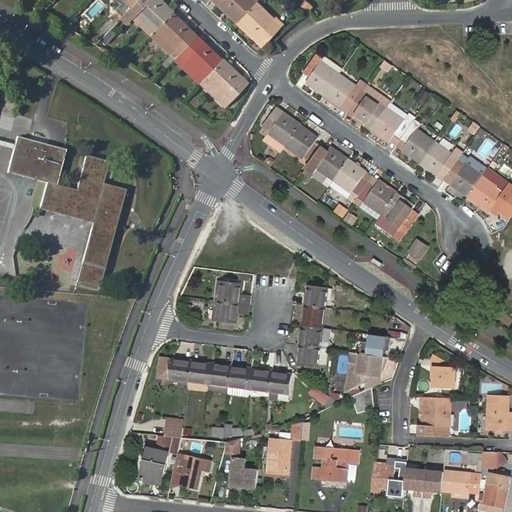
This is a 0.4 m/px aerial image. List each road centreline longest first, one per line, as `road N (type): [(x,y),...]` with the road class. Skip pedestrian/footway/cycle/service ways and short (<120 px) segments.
road 1 (residential): [(270,77),(450,208),(470,248)]
road 2 (residential): [(218,172),(77,71),(0,28)]
road 3 (residential): [(218,172),(425,319)]
road 4 (residential): [(425,319),(401,379),(400,438),(511,446)]
road 5 (residential): [(94,500),(148,323)]
road 6 (residential): [(148,323),(218,172)]
road 7 (residential): [(148,323),(268,339),(274,301)]
road 8 (residential): [(270,77),(313,31),(393,15)]
